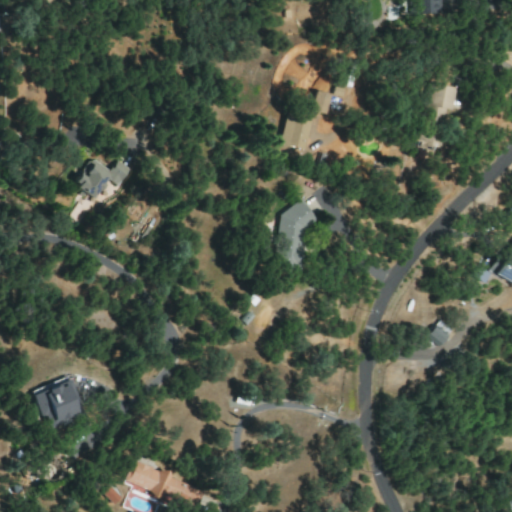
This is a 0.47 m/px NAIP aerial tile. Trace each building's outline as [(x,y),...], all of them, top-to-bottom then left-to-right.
[(436,0),(405,0),(406,14),(437,13),(436,0)] [(448,111),(451,87),(423,83),(418,118),(429,120),(431,108),(448,111)] [(309,111),(323,114),(326,94),(312,91),(309,111)] [(274,144),(300,151),(308,121),(282,114),(274,144)] [(92,199),(105,178),(117,186),(127,170),(115,162),(109,172),(88,158),(70,185),(92,199)] [(276,209),(269,265),(297,268),(303,214),(297,214),(297,212),(276,209)] [(487,273),(506,285),(511,274),(511,237),(510,236),(487,273)] [(448,331),(437,320),(422,336),(432,346),(448,331)] [(24,393),(35,418),(40,416),(44,426),(77,413),(63,377),(24,393)] [(190,509),(198,488),(128,462),(120,483),(190,509)] [(99,493),(110,505),(117,498),(106,486),(99,493)]
